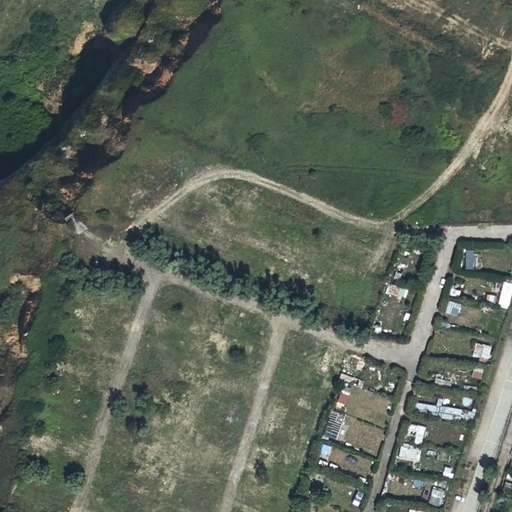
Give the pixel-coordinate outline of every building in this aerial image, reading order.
[(218,183),(210,204),(230,212),(239,192),(218,183)] [(128,211),(126,217),(133,220),(135,214),(128,211)] [(284,249),(296,254),(298,249),(294,247),(296,244),(287,241),(284,249)] [(511,257),(500,255),(498,264),(511,266),(511,257)] [(406,265),(400,262),(393,280),(399,282),(406,265)] [(284,273),(276,270),(270,284),(278,287),(284,273)] [(511,272),(500,270),(499,278),(511,279),(511,272)] [(287,290),(309,300),(313,289),(303,285),(304,284),(290,279),(285,288),(287,289),(287,290)] [(506,306),(509,292),(511,292),(511,287),(511,281),(508,280),(507,283),(505,282),(499,304),(506,306)] [(401,288),(391,285),(388,295),(398,298),(401,288)] [(220,302),(205,296),(203,303),(215,307),(216,306),(218,307),(220,302)] [(234,309),(221,304),(216,320),(215,322),(207,319),(205,325),(216,329),(216,331),(219,332),(220,329),(223,330),(224,326),(221,324),(222,322),(229,324),(234,309)] [(70,317),(82,322),(84,317),(94,320),(96,313),(74,307),(70,317)] [(151,320),(145,334),(154,337),(159,323),(151,320)] [(485,324),(480,324),(479,331),(485,332),(485,335),(491,336),(491,338),(495,338),(497,326),(485,324)] [(208,331),(191,325),(188,332),(206,339),(208,331)] [(203,357),(217,362),(222,347),(214,345),(218,335),(211,333),(209,339),(206,348),(207,348),(203,357)] [(483,345),(479,361),(487,364),(491,348),(483,345)] [(246,354),(257,358),(260,350),(249,346),(246,354)] [(323,384),(335,388),(341,371),(344,372),(344,374),(342,373),(339,382),(350,386),(359,361),(350,358),(348,364),(344,363),(346,356),(335,351),(323,384)] [(52,373),(62,377),(67,364),(55,360),(52,370),(50,369),(49,372),(52,373)] [(216,373),(218,366),(208,363),(207,363),(201,361),(197,373),(201,375),(202,371),(205,372),(206,369),(216,373)] [(185,382),(191,384),(197,367),(194,366),(185,362),(179,378),(185,380),(185,382)] [(438,386),(437,389),(453,392),(454,390),(461,391),(463,379),(455,378),(456,374),(441,371),(440,375),(436,374),(434,385),(438,386)] [(193,385),(209,391),(212,381),(197,375),(193,385)] [(338,403),(345,406),(351,389),(344,387),(338,403)] [(186,412),(205,418),(207,411),(204,411),(207,400),(206,399),(208,394),(202,392),(200,398),(191,395),(186,412)] [(163,398),(160,406),(180,414),(183,406),(163,398)] [(271,399),(265,413),(274,417),(277,410),(282,412),(285,404),(271,399)] [(413,407),(412,414),(439,418),(456,421),(458,413),(441,411),(441,410),(420,407),(419,408),(413,407)] [(344,418),(331,413),(324,436),(336,440),(344,418)] [(181,443),(187,445),(189,438),(192,439),(194,432),(191,431),(194,423),(189,421),(190,419),(182,417),(175,437),(174,441),(177,442),(176,443),(180,445),(181,443)] [(39,431),(58,438),(62,428),(42,421),(41,424),(37,423),(35,428),(39,429),(39,431)] [(419,427),(409,425),(405,443),(415,445),(419,427)] [(59,442),(38,434),(35,443),(32,442),(30,446),(51,454),(52,450),(56,451),(59,442)] [(321,456),(317,467),(326,471),(335,448),(324,444),(320,456),(321,456)] [(270,452),(254,447),(249,462),(264,467),(268,468),(272,455),(269,454),(270,452)] [(311,452),(298,447),(293,458),(306,464),(311,452)] [(414,460),(416,450),(401,447),(399,457),(414,460)] [(165,471),(171,473),(173,466),(175,466),(181,451),(173,448),(167,463),(168,463),(165,471)] [(154,467),(162,470),(167,458),(157,454),(153,463),(155,464),(154,467)] [(31,457),(27,467),(33,469),(37,460),(31,457)] [(295,463),(285,459),(283,464),(286,465),(284,471),(291,473),(295,463)] [(138,478),(148,481),(150,476),(156,478),(158,473),(152,471),(152,469),(134,462),(130,472),(139,475),(138,478)] [(31,475),(27,487),(36,489),(37,486),(42,488),(45,480),(39,478),(40,475),(31,472),(26,471),(25,473),(31,475)] [(316,472),(310,488),(320,492),(326,476),(316,472)] [(162,480),(158,492),(172,498),(177,485),(171,483),(172,479),(166,477),(165,481),(162,480)] [(243,492),(250,495),(252,488),(267,493),(269,488),(268,487),(269,485),(262,483),(261,485),(259,484),(260,483),(248,478),(243,492)] [(511,484),(505,483),(503,490),(511,492),(511,495),(511,496),(511,495),(511,484)] [(444,493),(433,490),(428,505),(440,508),(444,493)] [(107,496),(96,492),(92,501),(102,506),(107,496)] [(501,497),(498,507),(507,509),(510,499),(501,497)] [(302,511),(310,511),(313,502),(308,501),(306,505),(304,504),(302,511)]
